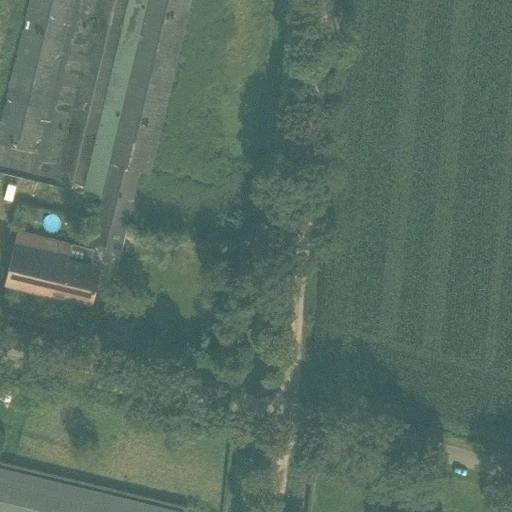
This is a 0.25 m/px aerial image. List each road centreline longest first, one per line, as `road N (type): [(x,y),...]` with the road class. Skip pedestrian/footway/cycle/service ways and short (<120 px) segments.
road 1 (unclassified): [(511,459),(0,333)]
road 2 (track): [(328,0),(280,511)]
